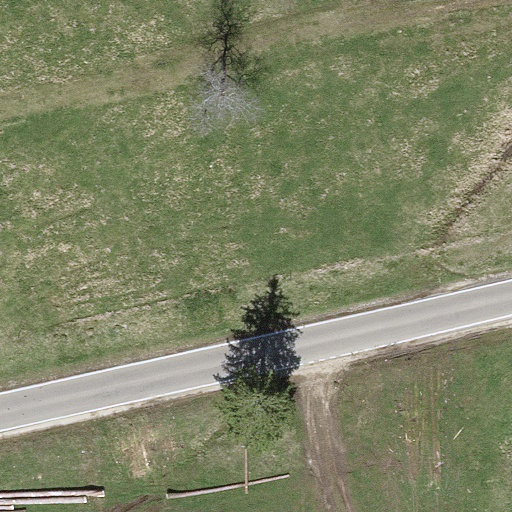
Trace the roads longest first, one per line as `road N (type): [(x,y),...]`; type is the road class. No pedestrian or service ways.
road 1 (unclassified): [(0,413),(511,292)]
road 2 (track): [(289,345),(342,511)]
